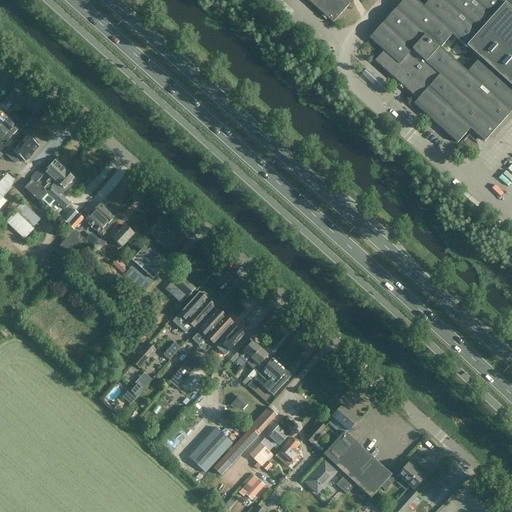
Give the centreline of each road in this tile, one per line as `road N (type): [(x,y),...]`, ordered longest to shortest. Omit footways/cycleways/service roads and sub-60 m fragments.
road 1 (residential): [(511,502),(0,44)]
road 2 (trunk): [(71,0),(511,397)]
road 3 (trunk): [(511,357),(110,0)]
